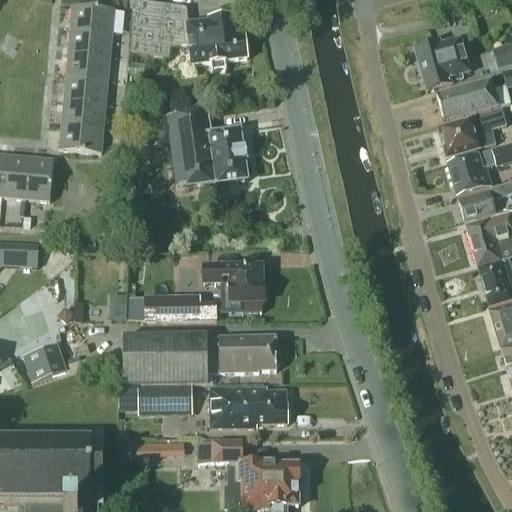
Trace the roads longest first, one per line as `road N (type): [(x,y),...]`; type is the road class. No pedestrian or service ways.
road 1 (tertiary): [(413,511),(336,284),(269,0)]
road 2 (residential): [(511,502),(488,461),(449,353),(361,0)]
